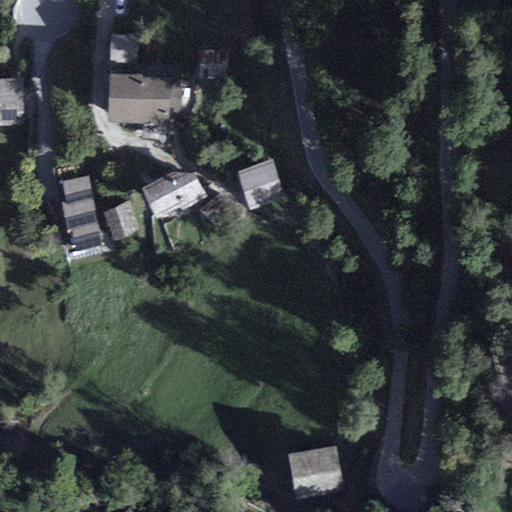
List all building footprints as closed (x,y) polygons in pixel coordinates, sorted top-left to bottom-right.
[(139,37),(113,36),(111,58),(138,60),(139,37)] [(184,81),(115,75),(111,116),(180,123),(184,81)] [(24,78),(0,78),(0,114),(24,115),(24,78)] [(270,162),(243,171),(253,204),(280,195),(270,162)] [(203,195),(192,168),(149,185),(161,213),(203,195)] [(94,178),(66,181),(73,242),(101,239),(94,178)] [(128,195),(104,206),(117,234),(141,223),(128,195)] [(338,446),(293,453),(300,496),(345,489),(338,446)]
